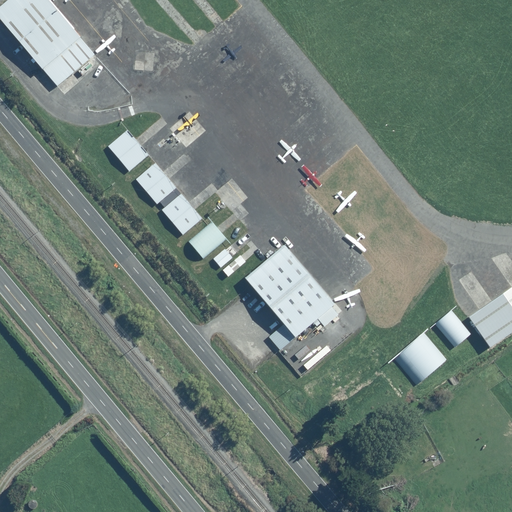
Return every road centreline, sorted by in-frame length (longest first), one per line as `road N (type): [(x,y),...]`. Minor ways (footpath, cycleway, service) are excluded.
road 1 (tertiary): [(0,107),(339,511)]
road 2 (secondary): [(0,276),(197,511)]
